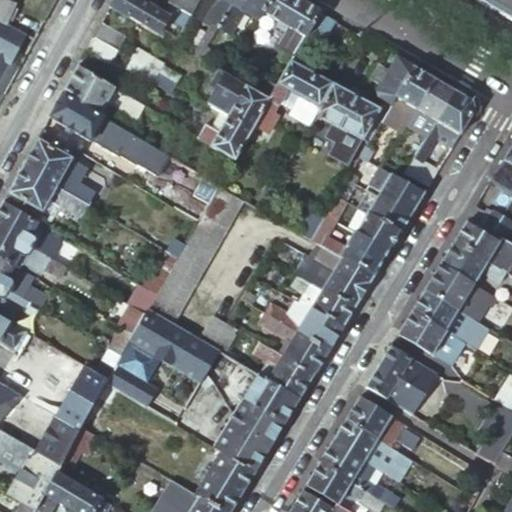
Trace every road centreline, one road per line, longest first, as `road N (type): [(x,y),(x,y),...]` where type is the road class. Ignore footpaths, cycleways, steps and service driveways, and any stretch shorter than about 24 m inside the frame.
road 1 (unclassified): [(511,100),(261,511)]
road 2 (unknown): [(342,379),(490,471),(497,480),(482,511)]
road 3 (unclassified): [(0,154),(85,0)]
road 4 (residential): [(511,85),(366,0)]
